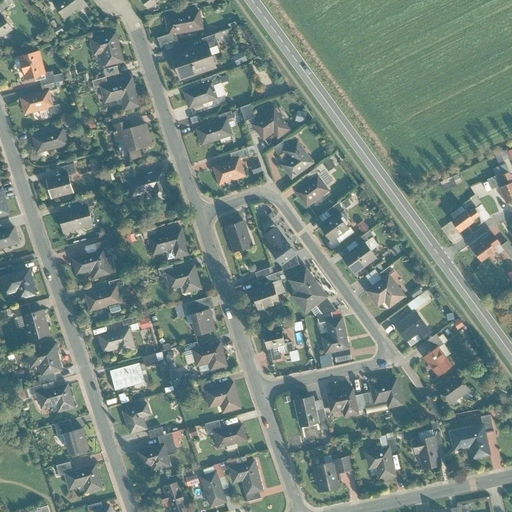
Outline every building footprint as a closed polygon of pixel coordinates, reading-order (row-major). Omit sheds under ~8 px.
[(14,0),(6,0),(0,4),(0,5),(3,10),(16,2),(14,0)] [(82,0),(60,0),(54,4),(65,20),(87,6),(82,0)] [(142,0),(149,9),(161,0),(142,0)] [(200,11),(165,16),(168,35),(203,29),(200,11)] [(4,16),(0,18),(0,39),(14,30),(4,16)] [(117,32),(90,39),(94,56),(102,54),(105,67),(124,62),(117,32)] [(208,42),(173,54),(181,80),(217,68),(208,42)] [(47,75),(41,51),(21,57),(26,80),(47,75)] [(236,56),(239,63),(247,60),(244,53),(236,56)] [(120,65),(107,68),(108,75),(121,72),(120,65)] [(134,79),(101,87),(105,104),(122,100),(125,112),(141,107),(134,79)] [(213,83),(184,92),(190,108),(218,99),(213,83)] [(51,91),(21,98),(25,115),(55,107),(51,91)] [(251,105),(241,108),(245,121),(256,118),(251,105)] [(275,109),(252,124),(264,140),(274,133),(278,139),(290,131),(275,109)] [(228,119),(197,129),(202,147),(233,137),(228,119)] [(132,121),(112,126),(117,143),(124,141),(127,153),(131,152),(133,160),(142,158),(139,149),(153,145),(148,123),(133,127),(132,121)] [(65,129),(33,137),(37,153),(69,145),(65,129)] [(290,160),(282,166),(293,180),(315,164),(298,141),(284,152),(290,160)] [(240,158),(213,167),(219,185),(246,177),(240,158)] [(326,163),(331,170),(338,166),(332,158),(326,163)] [(165,170),(127,180),(132,197),(153,191),(156,202),(172,198),(165,170)] [(330,173),(324,178),(330,185),(336,180),(330,173)] [(511,178),(510,173),(502,176),(505,184),(511,181),(511,178)] [(69,174),(47,179),(52,199),(74,193),(69,174)] [(319,175),(296,191),(308,207),(330,191),(319,175)] [(447,191),(460,185),(455,176),(443,183),(447,191)] [(511,183),(501,188),(508,204),(511,201),(511,183)] [(3,187),(0,187),(0,216),(9,215),(3,187)] [(478,194),(473,197),(479,205),(483,202),(478,194)] [(89,205),(59,213),(65,234),(94,227),(89,205)] [(476,210),(470,214),(475,221),(481,217),(476,210)] [(467,211),(452,222),(460,233),(475,222),(475,221),(470,214),(467,211)] [(338,212),(319,226),(331,242),(350,228),(338,212)] [(245,221),(226,227),(234,252),(253,246),(245,221)] [(16,226),(0,230),(0,249),(21,244),(16,226)] [(183,228),(148,238),(153,256),(175,250),(177,258),(190,254),(183,228)] [(297,255),(275,228),(264,236),(275,249),(271,253),(282,267),(297,255)] [(497,252),(488,240),(473,252),(482,263),(497,252)] [(365,241),(344,257),(356,275),(378,259),(365,241)] [(104,250),(72,258),(77,275),(91,272),(93,279),(110,275),(104,250)] [(283,272),(300,266),(297,255),(282,267),(283,272)] [(195,266),(166,274),(171,290),(183,286),(185,294),(202,289),(195,266)] [(270,268),(256,273),(258,279),(266,277),(272,275),(270,268)] [(298,292),(293,296),(306,313),(328,297),(307,268),(290,280),(298,292)] [(31,269),(2,276),(6,291),(18,288),(20,299),(37,295),(31,269)] [(272,275),(266,277),(268,283),(282,279),(279,272),(272,275)] [(390,274),(366,291),(378,307),(386,301),(391,308),(407,296),(390,274)] [(274,284),(253,291),(259,310),(280,303),(274,284)] [(421,285),(412,291),(415,297),(425,291),(421,285)] [(117,287),(86,294),(90,312),(122,304),(117,287)] [(423,295),(409,302),(414,310),(427,302),(423,295)] [(197,336),(215,332),(213,325),(215,325),(211,309),(191,314),(197,336)] [(45,310),(23,315),(29,339),(51,334),(45,310)] [(416,313),(396,326),(407,342),(419,334),(422,339),(430,333),(416,313)] [(344,317),(326,321),(329,336),(323,337),(326,353),(350,349),(344,317)] [(131,328),(99,335),(103,352),(119,349),(120,353),(136,349),(131,328)] [(283,329),(265,333),(268,349),(286,346),(283,329)] [(222,342),(192,351),(197,367),(209,364),(211,371),(228,366),(222,342)] [(56,345),(27,352),(31,367),(40,365),(43,375),(63,370),(56,345)] [(439,346),(424,358),(439,377),(454,366),(439,346)] [(147,363),(166,358),(164,351),(145,356),(147,363)] [(320,367),(330,365),(328,356),(318,358),(320,367)] [(141,364),(111,371),(116,390),(145,383),(141,364)] [(459,374),(440,390),(451,404),(471,389),(459,374)] [(398,378),(370,384),(374,404),(387,402),(389,409),(404,405),(398,378)] [(235,382),(205,390),(210,409),(221,406),(224,414),(242,409),(235,382)] [(70,384),(38,392),(42,409),(58,405),(60,411),(76,407),(70,384)] [(354,388),(327,394),(331,413),(343,410),(345,418),(359,415),(354,388)] [(315,397),(296,400),(301,427),(320,423),(315,397)] [(433,397),(427,401),(440,419),(446,414),(433,397)] [(148,403),(123,411),(130,435),(148,430),(145,418),(152,415),(148,403)] [(483,424),(485,424),(486,431),(494,429),(491,414),(482,416),(483,424)] [(244,424),(214,431),(218,448),(248,441),(244,424)] [(485,424),(449,431),(453,450),(470,446),(472,458),(491,454),(486,431),(485,424)] [(86,429),(66,433),(71,455),(91,450),(86,429)] [(423,469),(443,465),(437,435),(413,440),(416,455),(420,454),(423,469)] [(165,444),(138,452),(142,468),(153,466),(155,470),(171,466),(165,444)] [(391,446),(365,452),(369,469),(377,468),(380,480),(397,477),(391,446)] [(335,460),(336,462),(338,473),(354,470),(351,457),(335,460)] [(257,460),(229,467),(233,482),(243,480),(247,495),(265,491),(257,460)] [(336,462),(313,467),(319,492),(341,488),(338,473),(336,462)] [(98,465),(66,473),(70,490),(86,486),(88,493),(104,489),(98,465)] [(217,471),(201,476),(211,507),(228,501),(217,471)] [(197,473),(186,477),(189,486),(200,482),(197,473)] [(168,502),(171,511),(185,511),(192,510),(181,480),(163,487),(166,494),(162,495),(165,503),(168,502)]
